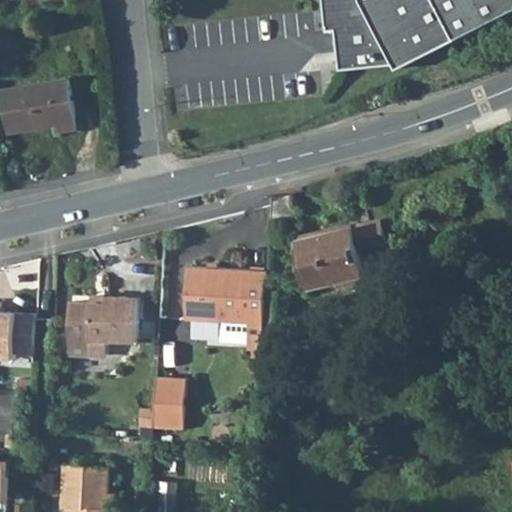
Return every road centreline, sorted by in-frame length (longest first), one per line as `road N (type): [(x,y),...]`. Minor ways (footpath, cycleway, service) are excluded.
road 1 (tertiary): [(143,192),(414,126),(511,89)]
road 2 (residential): [(143,192),(122,0)]
road 3 (tertiary): [(143,192),(0,226)]
